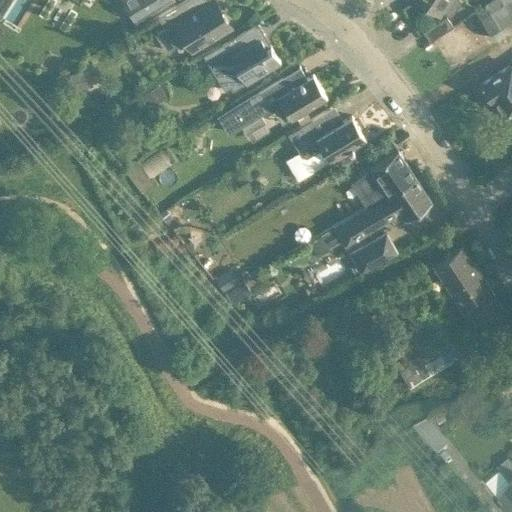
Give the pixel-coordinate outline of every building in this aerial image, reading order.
[(124,0),(136,20),(170,0),(124,0)] [(166,26),(155,32),(166,50),(177,44),(189,36),(196,46),(210,38),(227,27),(221,17),(224,15),(215,0),(208,0),(207,0),(206,0),(183,0),(159,15),(165,25),(166,26)] [(446,0),(424,0),(426,1),(423,5),(423,12),(428,15),(434,12),(436,8),(439,10),(441,8),(446,0)] [(460,0),(446,0),(441,8),(451,15),(460,0)] [(511,26),(511,0),(487,0),(475,8),(493,38),(511,26)] [(423,30),(430,41),(453,25),(446,15),(423,30)] [(203,53),(217,77),(225,89),(231,86),(233,89),(248,80),(246,77),(257,70),(259,73),(281,60),(271,43),(267,46),(253,24),(258,22),(257,20),(203,53)] [(511,62),(496,72),(479,83),(494,106),(498,103),(506,115),(511,110),(511,62)] [(88,72),(72,75),(74,87),(90,84),(88,72)] [(289,88),(282,76),(219,114),(229,131),(242,123),(245,128),(263,117),(260,112),(269,107),(271,110),(275,108),(282,103),(291,117),(327,95),(314,73),(289,88)] [(159,84),(141,95),(148,108),(167,97),(159,84)] [(291,117),(282,103),(275,108),(284,121),(291,117)] [(299,151),(286,159),(298,180),(331,160),(349,149),(367,138),(352,114),(333,126),(330,122),(336,117),(330,107),(313,117),(288,132),(299,151)] [(263,117),(245,128),(251,139),(269,128),(263,117)] [(163,145),(140,160),(151,176),(173,161),(163,145)] [(370,166),(357,175),(374,201),(387,192),(415,173),(398,148),(381,159),(370,166)] [(152,181),(137,160),(126,168),(142,189),(152,181)] [(374,201),(333,225),(343,241),(345,244),(401,211),(405,217),(407,215),(409,218),(411,218),(418,213),(418,212),(417,209),(432,199),(415,173),(387,192),(374,201)] [(166,208),(160,213),(166,220),(172,216),(166,208)] [(333,225),(307,241),(317,257),(343,241),(333,225)] [(352,251),(362,270),(397,250),(386,231),(352,251)] [(433,262),(457,299),(486,280),(461,243),(433,262)] [(317,278),(340,279),(341,264),(318,263),(317,278)] [(215,275),(224,290),(241,280),(232,265),(215,275)] [(421,268),(387,287),(393,300),(411,289),(428,280),(421,268)] [(227,291),(234,301),(252,289),(246,279),(227,291)] [(486,280),(457,299),(481,335),(510,317),(486,280)] [(256,314),(250,318),(257,329),(266,322),(263,316),(256,314)] [(393,356),(405,377),(410,385),(459,353),(454,345),(456,342),(454,339),(465,331),(454,316),(393,356)] [(310,332),(299,339),(303,346),(314,339),(310,332)] [(361,410),(351,416),(356,425),(366,419),(361,410)] [(426,424),(411,432),(435,458),(436,458),(447,448),(426,424)] [(511,511),(511,468),(509,465),(498,474),(511,492),(511,498),(501,508),(504,511),(511,511)]
